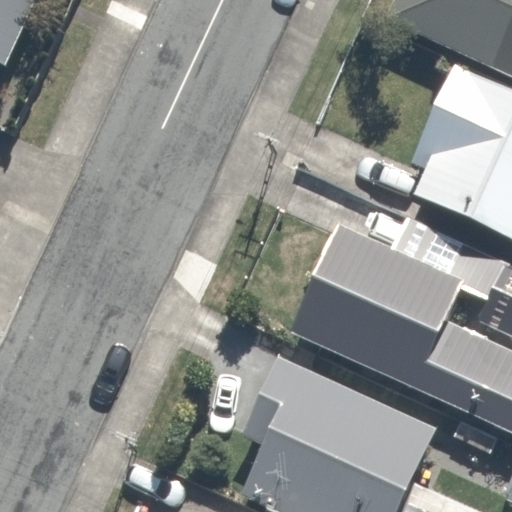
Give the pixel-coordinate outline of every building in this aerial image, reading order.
[(0,0),(0,68),(19,77),(53,0),(0,0)] [(511,0),(405,0),(395,24),(511,70),(511,0)] [(511,92),(451,66),(409,163),(425,171),(414,197),(511,239),(511,92)] [(391,249),(338,227),(291,336),(511,429),(511,263),(404,218),(391,249)] [(403,511),(442,428),(280,355),(244,435),(266,445),(243,497),(276,511),(403,511)]
